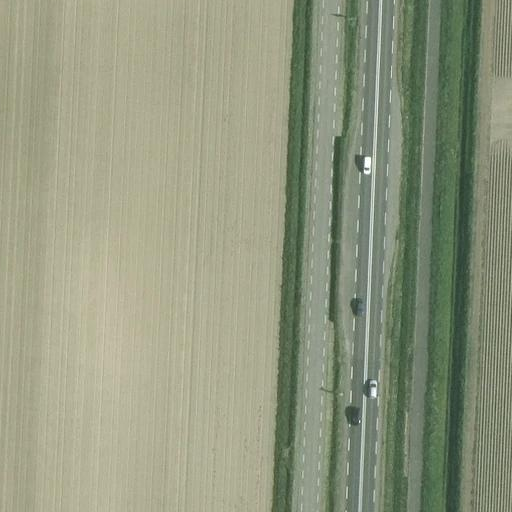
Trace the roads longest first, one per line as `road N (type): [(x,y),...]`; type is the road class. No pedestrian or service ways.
road 1 (primary): [(357,511),(379,0)]
road 2 (unclassified): [(411,511),(432,0)]
road 3 (unclassified): [(312,511),(331,0)]
